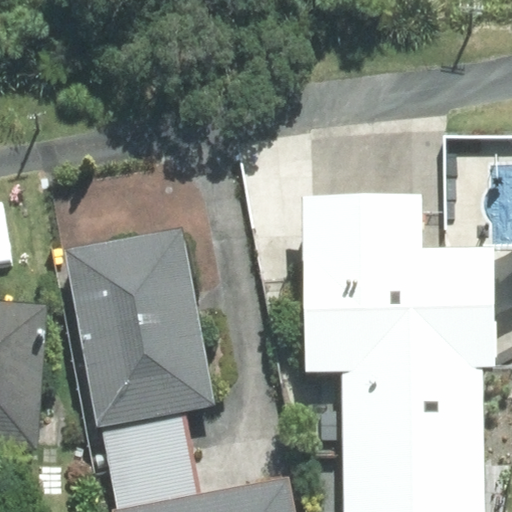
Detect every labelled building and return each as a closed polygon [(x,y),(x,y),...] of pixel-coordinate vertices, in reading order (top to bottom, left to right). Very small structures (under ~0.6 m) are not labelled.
[(427,195),(310,196),(310,373),(345,373),(345,511),(486,511),(486,373),(503,373),(502,245),(427,245),(427,195)] [(2,201),(0,200),(0,267),(11,266),(2,201)] [(190,229),(71,249),(101,426),(220,405),(190,229)] [(0,448),(41,450),(48,309),(0,306),(0,448)] [(301,511),(295,476),(118,510),(118,511),(301,511)]
